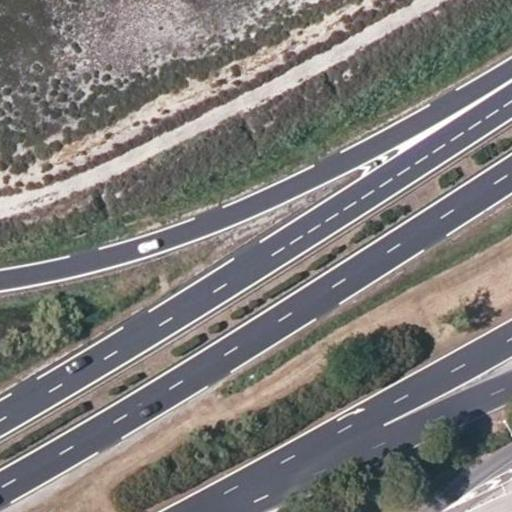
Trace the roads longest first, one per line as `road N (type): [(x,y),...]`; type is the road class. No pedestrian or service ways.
road 1 (trunk): [(511,99),(0,418)]
road 2 (trunk): [(0,485),(511,168)]
road 3 (trunk): [(511,68),(378,148),(193,234),(0,280)]
road 4 (primary): [(336,444),(352,422),(511,333)]
road 5 (tertiary): [(336,444),(366,446),(511,384)]
